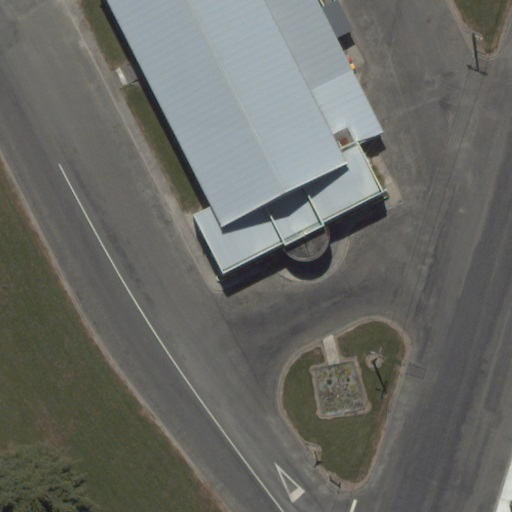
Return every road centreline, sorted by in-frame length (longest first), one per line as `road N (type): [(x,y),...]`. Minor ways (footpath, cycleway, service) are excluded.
road 1 (residential): [(0,47),(124,282),(281,511)]
road 2 (residential): [(425,511),(511,231)]
